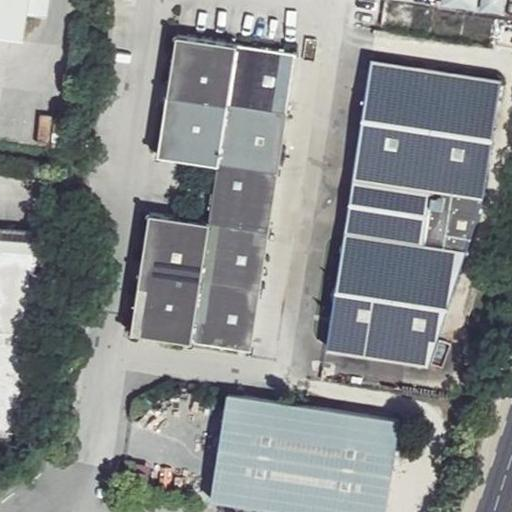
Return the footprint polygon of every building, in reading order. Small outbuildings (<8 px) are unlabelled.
[(0,0),(0,32),(27,37),(31,12),(50,15),(52,0),(0,0)] [(128,330),(249,348),(299,52),(176,34),(156,154),(216,164),(205,222),(147,213),(128,330)] [(484,193),(501,76),(372,57),(338,279),(330,289),(336,301),(328,342),(428,358),(484,193)] [(0,434),(17,436),(18,431),(28,425),(20,410),(30,404),(21,390),(32,383),(23,364),(25,333),(35,317),(27,311),(38,297),(29,291),(38,275),(31,269),(41,257),(31,246),(32,234),(0,231),(0,434)] [(58,339),(74,341),(76,322),(59,321),(58,339)] [(53,407),(66,408),(69,381),(55,380),(53,407)] [(209,499),(291,511),(385,511),(400,420),(227,393),(209,499)]
